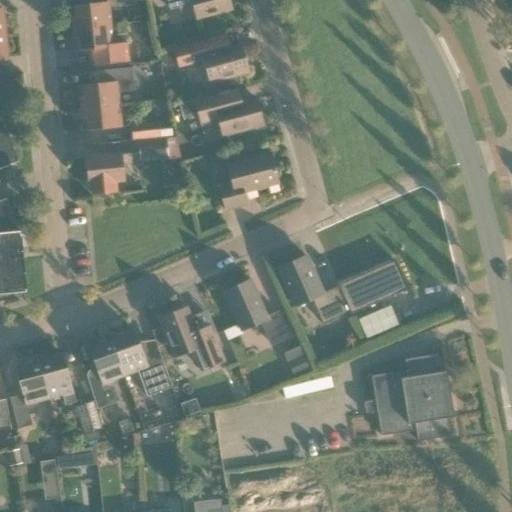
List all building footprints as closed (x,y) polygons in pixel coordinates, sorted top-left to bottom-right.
[(231,9),(228,0),(166,0),(169,10),(193,4),(197,19),(231,9)] [(70,7),(72,29),(111,25),(108,3),(70,7)] [(111,25),(72,29),(75,50),(88,49),(90,65),(128,61),(125,34),(112,36),(111,25)] [(204,41),(173,50),(179,69),(204,62),(209,83),(248,72),(241,45),(227,49),(224,36),(204,41)] [(163,67),(174,64),(171,53),(159,56),(163,67)] [(102,85),(78,87),(81,108),(119,105),(118,94),(134,92),(131,69),(101,72),(102,85)] [(218,95),(179,105),(183,120),(199,115),(201,124),(218,120),(223,137),(263,126),(255,99),(241,103),(237,89),(218,95)] [(0,91),(0,103),(8,101),(4,91),(0,91)] [(119,105),(81,108),(83,130),(121,126),(119,105)] [(0,114),(0,168),(18,162),(0,114)] [(131,125),(133,141),(172,136),(171,124),(159,126),(158,122),(131,125)] [(139,142),(140,161),(167,158),(165,140),(139,142)] [(247,205),(244,193),(278,184),(270,153),(244,160),(242,155),(226,159),(233,185),(219,188),(225,211),(247,205)] [(121,155),(86,158),(88,184),(91,184),(92,195),(117,193),(116,182),(124,181),(122,166),(132,164),(131,154),(121,155)] [(7,202),(0,204),(0,217),(11,213),(7,202)] [(0,291),(27,289),(21,232),(0,233),(0,291)] [(394,260),(338,285),(339,286),(322,294),(305,256),(278,268),(295,307),(312,300),(323,325),(350,313),(351,314),(407,290),(394,260)] [(267,316),(251,280),(223,292),(241,331),(260,323),(268,342),(288,333),(278,311),(267,316)] [(159,319),(160,321),(174,357),(193,350),(201,370),(223,362),(212,334),(199,339),(187,308),(159,319)] [(387,320),(383,310),(358,321),(362,330),(387,320)] [(147,397),(172,388),(162,361),(147,366),(134,331),(111,339),(125,376),(138,371),(147,397)] [(114,380),(125,376),(111,339),(89,347),(98,371),(86,375),(98,409),(121,401),(114,380)] [(62,354),(39,361),(49,399),(62,395),(65,405),(75,402),(72,391),(62,354)] [(446,372),(439,373),(437,355),(404,360),(406,371),(371,376),(375,400),(364,402),(365,414),(377,412),(380,436),(415,431),(417,441),(450,436),(447,418),(453,417),(446,372)] [(294,377),(309,371),(302,356),(287,362),(294,377)] [(49,399),(39,361),(16,367),(23,395),(9,398),(17,429),(31,425),(29,415),(38,412),(36,402),(49,399)] [(285,399),(300,395),(297,385),(282,388),(285,399)] [(195,399),(181,404),(185,416),(199,411),(195,399)] [(0,427),(10,426),(5,400),(0,400),(0,427)] [(102,429),(94,401),(76,407),(84,434),(102,429)] [(213,417),(200,419),(202,431),(215,429),(213,417)] [(9,466),(22,464),(19,450),(6,452),(9,466)] [(69,455),(58,458),(59,468),(71,467),(69,455)] [(54,463),(40,465),(41,477),(55,475),(54,463)] [(410,511),(410,509),(381,511),(465,511),(460,467),(411,472),(415,511),(410,511)] [(247,511),(245,485),(228,486),(230,511),(247,511)] [(221,511),(221,509),(221,507),(220,499),(194,502),(194,511),(221,511)]
